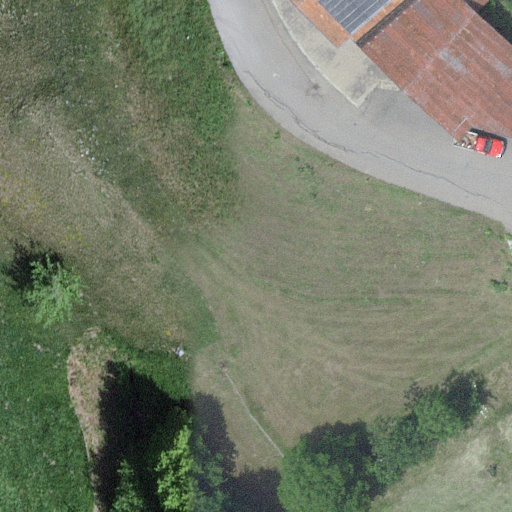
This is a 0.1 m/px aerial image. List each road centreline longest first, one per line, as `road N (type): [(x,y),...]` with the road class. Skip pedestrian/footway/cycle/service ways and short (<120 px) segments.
road 1 (track): [(511,189),(379,155),(289,94),(233,0)]
road 2 (track): [(311,511),(511,346)]
